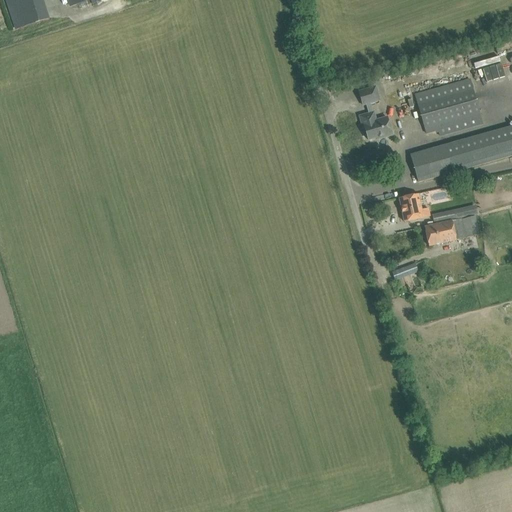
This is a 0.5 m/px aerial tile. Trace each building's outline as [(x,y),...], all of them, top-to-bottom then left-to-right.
[(8,0),(18,28),(49,18),(42,0),(8,0)] [(459,67),(434,74),(435,79),(461,73),(459,67)] [(415,95),(426,132),(436,130),(437,133),(439,132),(440,137),(483,125),(470,80),(415,95)] [(375,87),(357,93),(362,107),(365,106),(368,114),(359,116),(367,142),(375,140),(376,142),(392,137),(387,117),(376,120),(374,112),(372,112),(370,105),(380,102),(375,87)] [(418,183),(511,156),(511,126),(410,156),(418,183)] [(430,200),(447,199),(447,189),(430,190),(430,200)] [(404,222),(414,220),(430,217),(428,209),(422,210),(418,195),(399,199),(404,222)] [(476,205),(432,215),(434,224),(478,214),(476,205)] [(429,247),(438,245),(465,239),(480,236),(475,216),(424,228),(429,247)] [(395,280),(418,271),(415,265),(393,273),(395,280)]
